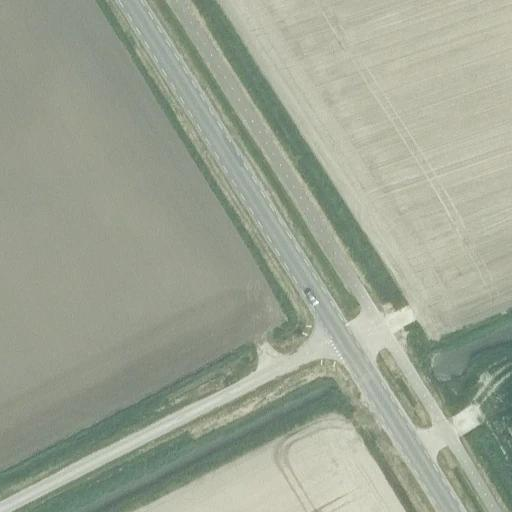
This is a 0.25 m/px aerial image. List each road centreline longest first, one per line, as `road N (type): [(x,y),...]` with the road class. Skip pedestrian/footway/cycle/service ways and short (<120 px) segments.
road 1 (secondary): [(342,336),(131,0)]
road 2 (unclassified): [(0,511),(342,336)]
road 3 (secondary): [(447,511),(342,336)]
